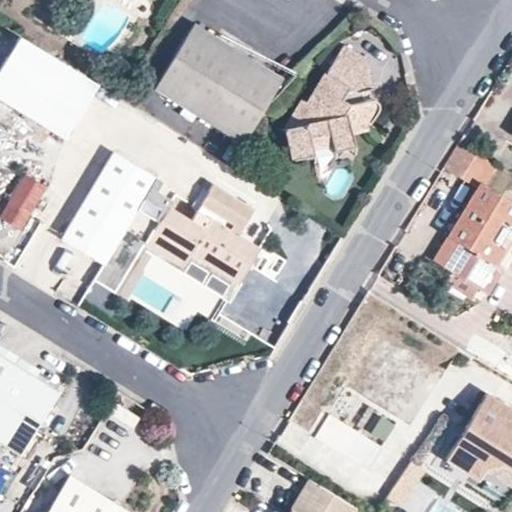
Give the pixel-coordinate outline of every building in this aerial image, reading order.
[(240,147),(279,83),(194,30),(153,95),(240,147)] [(101,88),(24,40),(0,76),(0,97),(68,140),(101,88)] [(373,88),(366,60),(344,46),(326,73),(336,79),(329,91),(319,85),(306,104),(323,114),(319,121),(306,124),(307,127),(301,128),(290,146),(292,156),(312,151),(311,148),(333,142),(334,146),(353,141),(351,134),(369,130),(368,125),(373,124),(381,111),(371,99),(364,101),(362,91),(368,90),(373,88)] [(371,99),(368,90),(362,91),(364,101),(371,99)] [(312,151),(292,156),(293,159),(313,155),(314,162),(336,157),(335,150),(354,145),(353,141),(334,146),(333,142),(311,148),(312,151)] [(494,164),(460,142),(444,167),(478,188),(481,184),(494,164)] [(155,178),(112,152),(57,239),(99,266),(155,178)] [(43,184),(23,171),(0,205),(0,214),(17,226),(43,184)] [(505,267),(494,261),(511,231),(511,203),(481,184),(434,259),(453,271),(481,288),(488,293),(505,267)] [(204,224),(200,230),(167,211),(146,247),(190,275),(193,271),(199,261),(235,283),(254,252),(232,239),(250,212),(210,186),(192,215),(204,224)] [(119,298),(152,229),(133,219),(99,289),(119,298)] [(511,255),(511,231),(494,261),(505,267),(511,255)] [(254,268),(270,277),(280,258),(265,250),(254,268)] [(199,261),(193,271),(230,292),(235,283),(199,261)] [(453,271),(447,282),(473,298),(481,288),(453,271)] [(59,388),(0,352),(0,440),(20,452),(34,429),(59,388)] [(510,497),(511,493),(511,407),(483,391),(444,457),(510,497)] [(378,411),(368,429),(383,436),(392,419),(378,411)] [(366,471),(381,448),(328,414),(314,437),(366,471)] [(0,461),(24,476),(48,437),(34,429),(20,452),(0,440),(0,461)] [(129,511),(130,511),(65,472),(40,511),(129,511)] [(289,511),(348,511),(353,505),(310,479),(291,510),(289,511)]
